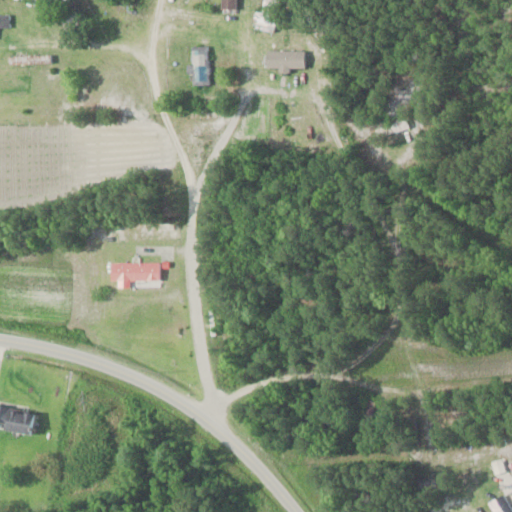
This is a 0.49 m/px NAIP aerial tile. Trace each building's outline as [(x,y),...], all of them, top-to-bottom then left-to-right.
[(222,0),(222,10),(237,10),(236,0),(222,0)] [(270,29),(273,10),(258,8),(255,27),(270,29)] [(0,14),(0,28),(11,28),(11,15),(0,14)] [(210,46),(192,46),(192,85),(210,85),(210,46)] [(306,70),(306,50),(268,50),(268,70),(306,70)] [(11,64),(52,64),(52,55),(11,55),(11,64)] [(376,130),(379,139),(410,129),(407,120),(376,130)] [(161,263),(112,263),(112,281),(161,281),(161,263)] [(37,413),(0,404),(0,420),(9,423),(8,429),(32,434),(37,413)] [(495,511),(511,511),(511,503),(507,494),(491,501),(495,511)]
